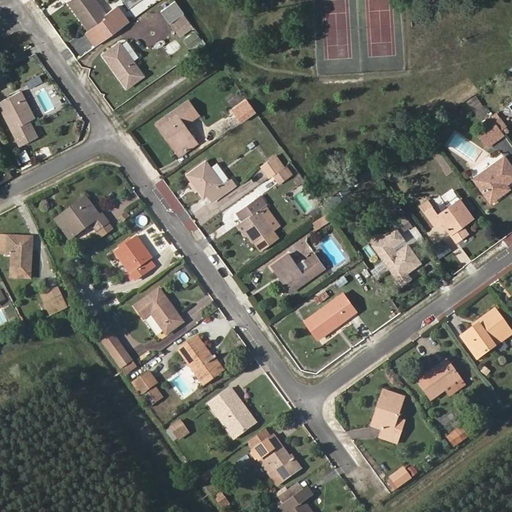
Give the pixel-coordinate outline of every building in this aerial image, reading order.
[(85,32),(95,46),(131,20),(118,3),(105,12),(95,0),(71,0),(68,2),(80,19),(84,15),(92,27),(88,30),(85,32)] [(176,0),(175,0),(162,10),(171,21),(185,12),(176,0)] [(176,29),(190,19),(185,12),(171,21),(176,29)] [(80,19),(88,30),(92,27),(84,15),(80,19)] [(144,75),(119,42),(103,54),(127,87),(144,75)] [(22,90),(0,101),(0,105),(20,145),(40,136),(35,128),(28,131),(24,122),(31,118),(35,116),(22,90)] [(199,113),(189,98),(156,122),(168,138),(172,135),(184,151),(197,142),(184,124),(199,113)] [(490,115),(484,120),(487,124),(493,120),(490,115)] [(503,133),(508,130),(499,116),(493,120),(503,133)] [(35,128),(31,118),(24,122),(28,131),(35,128)] [(493,141),(503,133),(493,120),(487,124),(478,132),(483,138),(488,134),(493,141)] [(483,138),(488,145),(493,141),(488,134),(483,138)] [(180,155),(184,151),(172,135),(168,138),(180,155)] [(282,168),(284,166),(276,154),(273,156),(282,168)] [(511,177),(511,166),(503,155),(472,178),(490,202),(506,190),(502,185),(506,181),(511,177)] [(273,156),(262,164),(270,176),(282,168),(273,156)] [(211,165),(206,158),(184,173),(202,198),(206,195),(210,201),(236,183),(230,174),(226,177),(221,181),(211,165)] [(226,177),(216,162),(211,165),(221,181),(226,177)] [(293,176),(286,167),(276,174),(283,183),(293,176)] [(506,190),(510,187),(506,181),(502,185),(506,190)] [(267,202),(260,193),(237,211),(244,220),(237,226),(245,236),(248,235),(258,250),(278,236),(273,229),(280,224),(264,204),(267,202)] [(65,219),(70,227),(64,231),(69,239),(92,223),(97,231),(110,221),(104,213),(100,215),(86,195),(77,201),(81,207),(65,219)] [(438,212),(427,198),(420,203),(436,226),(442,222),(451,234),(461,227),(458,223),(471,212),(460,197),(438,212)] [(77,201),(54,217),(64,231),(70,227),(65,219),(81,207),(77,201)] [(333,216),(327,209),(311,220),(316,228),(333,216)] [(411,223),(402,211),(395,217),(403,228),(411,223)] [(461,227),(475,216),(471,212),(458,223),(461,227)] [(102,237),(116,228),(110,221),(97,231),(102,237)] [(150,259),(155,256),(138,234),(134,236),(150,259)] [(32,277),(35,236),(8,235),(7,254),(12,253),(11,276),(32,277)] [(134,236),(114,250),(136,280),(156,266),(150,259),(134,236)] [(396,251),(391,245),(380,253),(403,284),(412,277),(407,270),(420,260),(408,243),(396,251)] [(295,261),(288,252),(270,265),(278,277),(283,274),(295,291),(328,267),(318,253),(308,261),(303,254),(295,261)] [(290,294),(295,291),(283,274),(278,277),(290,294)] [(160,286),(142,299),(168,334),(186,321),(160,286)] [(59,305),(64,302),(57,289),(51,292),(59,305)] [(357,311),(343,291),(303,319),(317,339),(357,311)] [(51,292),(43,296),(50,310),(59,305),(51,292)] [(90,297),(73,308),(86,325),(102,314),(90,297)] [(473,329),(462,337),(478,360),(496,347),(491,341),(510,328),(495,307),(477,321),(480,324),(473,329)] [(151,315),(146,318),(162,339),(166,336),(151,315)] [(477,321),(470,326),(473,329),(480,324),(477,321)] [(496,347),(511,335),(511,330),(510,328),(491,341),(496,347)] [(137,363),(113,331),(98,342),(122,374),(137,363)] [(197,335),(178,349),(204,384),(222,372),(213,361),(218,357),(215,353),(211,356),(197,335)] [(222,372),(226,369),(218,357),(213,361),(222,372)] [(426,375),(417,381),(431,400),(444,390),(460,378),(447,359),(441,363),(443,367),(428,378),(426,375)] [(441,363),(426,375),(428,378),(443,367),(441,363)] [(158,382),(147,368),(128,382),(138,397),(143,393),(151,406),(158,401),(149,389),(158,382)] [(444,390),(449,396),(465,384),(460,378),(444,390)] [(248,410),(231,386),(209,403),(214,409),(220,405),(229,417),(223,421),(235,438),(250,426),(242,414),(248,410)] [(383,408),(376,428),(382,429),(382,427),(395,431),(399,419),(405,396),(383,389),(378,407),(383,408)] [(214,409),(223,421),(229,417),(220,405),(214,409)] [(378,407),(372,427),(376,428),(383,408),(378,407)] [(250,426),(257,421),(248,410),(242,414),(250,426)] [(189,431),(181,419),(169,427),(178,440),(189,431)] [(406,421),(399,419),(395,431),(402,433),(406,421)] [(471,433),(465,424),(455,432),(461,440),(471,433)] [(379,439),(399,444),(402,433),(395,431),(382,427),(382,429),(379,439)] [(453,446),(461,440),(455,432),(446,437),(453,446)] [(289,454),(275,434),(252,450),(258,459),(265,454),(278,474),(272,478),(278,486),(300,469),(289,454)] [(300,469),(303,467),(293,452),(289,454),(300,469)] [(258,459),(272,478),(278,474),(265,454),(258,459)] [(402,465),(387,475),(396,487),(411,477),(402,465)] [(310,484),(281,506),(285,511),(313,511),(305,500),(316,491),(310,484)]
